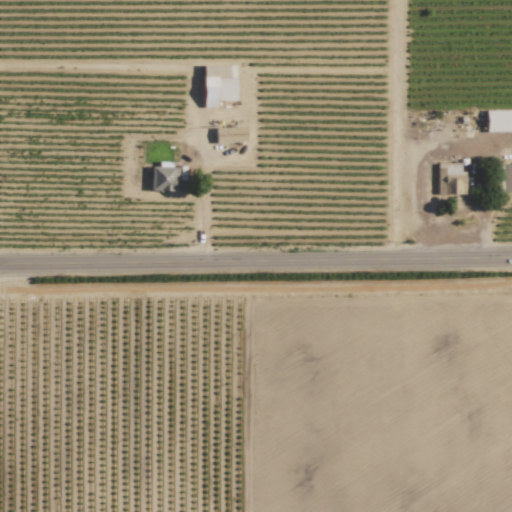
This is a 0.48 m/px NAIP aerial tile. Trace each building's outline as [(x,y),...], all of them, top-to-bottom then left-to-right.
[(202,66),(202,108),(216,108),(216,101),(235,101),(235,78),(227,78),(227,65),(202,66)] [(511,109),(485,110),(485,132),(511,131),(511,109)] [(214,143),(245,142),(245,126),(214,128),(214,143)] [(436,164),(436,195),(464,194),(463,171),(459,171),(459,163),(436,164)] [(176,167),(150,166),(149,191),(175,191),(176,167)]
